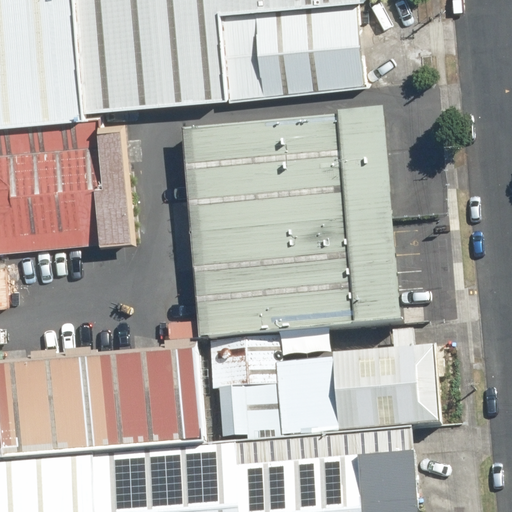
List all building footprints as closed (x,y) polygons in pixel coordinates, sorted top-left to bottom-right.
[(0,0),(0,123),(90,115),(89,110),(78,0),(0,0)] [(78,0),(89,110),(231,96),(223,9),(314,0),(78,0)] [(314,0),(223,9),(231,96),(365,83),(357,0),(314,0)] [(386,112),(184,129),(201,340),(210,339),(282,333),(404,323),(386,112)] [(0,123),(0,250),(114,240),(102,114),(90,115),(0,123)] [(223,442),(413,427),(443,425),(435,345),(284,357),(282,333),(210,339),(212,390),(219,389),(223,442)] [(0,365),(0,417),(3,460),(95,452),(205,444),(199,350),(0,365)] [(95,452),(100,511),(421,511),(413,427),(223,442),(205,444),(95,452)] [(0,511),(100,511),(95,452),(3,460),(0,459),(0,511)]
